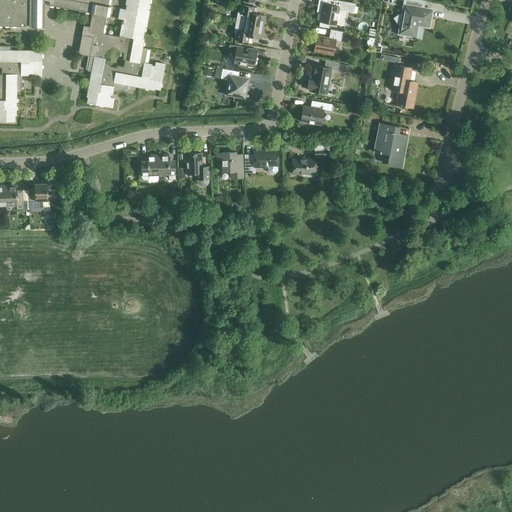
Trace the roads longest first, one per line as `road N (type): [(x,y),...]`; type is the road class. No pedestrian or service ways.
road 1 (residential): [(0,162),(57,158),(151,134),(260,128),(274,109),(296,0)]
road 2 (residential): [(441,173),(472,48)]
